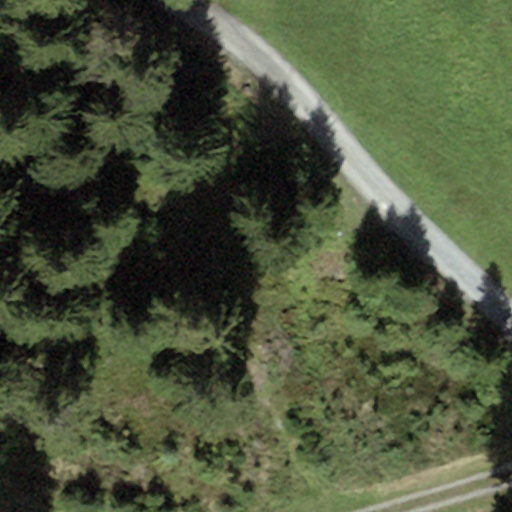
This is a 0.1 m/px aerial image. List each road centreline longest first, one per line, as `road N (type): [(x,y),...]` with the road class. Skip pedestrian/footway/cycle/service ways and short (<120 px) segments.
road 1 (track): [(511,324),(357,163),(174,0)]
road 2 (track): [(347,511),(511,456)]
